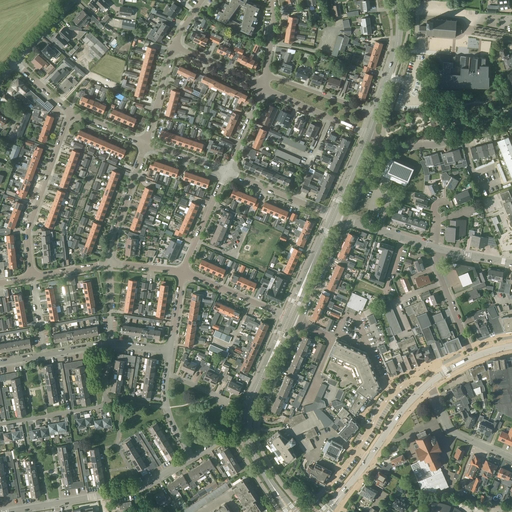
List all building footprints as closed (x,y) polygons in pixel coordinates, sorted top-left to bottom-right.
[(96,13),(101,7),(99,5),(98,6),(94,1),(95,0),(92,0),(88,4),(94,10),(93,11),(96,13)] [(96,0),(95,0),(94,1),(98,6),(99,5),(101,7),(102,9),(103,10),(108,5),(107,3),(103,0),(98,0),(98,1),(96,0)] [(218,14),(217,13),(215,18),(225,23),(226,23),(224,27),(239,34),(240,29),(241,30),(251,35),(254,30),(253,30),(255,25),(254,25),(256,21),(255,20),(257,16),(256,16),(257,14),(259,15),(260,10),(259,9),(260,6),(248,1),(248,0),(227,0),(226,2),(226,1),(224,6),(223,5),(221,10),(220,9),(218,14)] [(360,4),(361,11),(370,10),(369,0),(364,1),(363,0),(358,1),(359,4),(360,4)] [(508,0),(505,0),(497,1),(498,10),(510,8),(508,0)] [(174,18),(178,12),(179,13),(180,13),(181,10),(181,9),(180,8),(181,8),(173,3),(167,13),(174,18)] [(133,9),(121,7),(119,15),(131,17),(133,9)] [(87,20),(90,17),(101,28),(103,30),(105,28),(111,31),(112,30),(109,28),(110,28),(105,25),(100,22),(92,15),(90,17),(83,10),(78,15),(87,23),(89,22),(87,20)] [(157,10),(155,15),(165,19),(167,14),(157,10)] [(87,23),(78,15),(73,20),(80,27),(83,24),(85,26),(87,23)] [(108,15),(103,20),(106,23),(107,23),(111,18),(108,15)] [(363,26),(363,27),(370,26),(369,17),(362,18),(363,26)] [(158,26),(166,31),(169,26),(165,24),(166,20),(159,18),(158,20),(161,22),(160,24),(158,22),(156,25),(158,26)] [(208,21),(203,19),(200,26),(205,28),(208,21)] [(420,26),(419,26),(419,33),(426,33),(426,35),(450,37),(450,38),(454,38),(455,37),(455,36),(455,32),(461,32),(462,26),(456,26),(456,20),(432,19),(432,21),(426,21),(426,22),(432,22),(431,29),(426,28),(426,25),(420,24),(420,26)] [(209,25),(219,30),(221,26),(211,21),(209,25)] [(122,22),(121,28),(134,30),(135,24),(122,22)] [(163,36),(166,31),(158,26),(157,29),(155,27),(153,30),(155,31),(163,36)] [(371,33),(370,26),(363,27),(360,27),(360,30),(363,30),(364,34),(371,33)] [(59,34),(64,39),(65,38),(68,40),(72,36),(63,28),(59,32),(60,33),(59,34)] [(160,41),(163,36),(155,31),(153,36),(149,34),(147,37),(154,41),(156,38),(160,41)] [(198,43),(204,32),(201,31),(199,35),(196,33),(193,32),(190,38),(193,40),(198,43)] [(90,32),(82,40),(90,47),(88,50),(98,59),(108,49),(109,47),(106,44),(107,42),(105,40),(103,42),(101,41),(101,42),(90,32)] [(204,32),(198,43),(205,46),(205,45),(207,46),(209,41),(207,40),(208,39),(205,37),(207,33),(204,32)] [(63,40),(64,39),(59,34),(58,36),(57,35),(53,39),(62,47),(66,43),(63,40)] [(113,47),(118,41),(115,38),(110,44),(113,47)] [(222,54),(227,42),(225,41),(223,46),(220,44),(216,51),(222,54)] [(376,41),(373,48),(381,50),(383,43),(376,41)] [(239,48),(240,48),(241,46),(235,44),(232,50),(231,50),(228,48),(230,44),(227,42),(222,54),(228,57),(228,56),(232,58),(235,52),(237,53),(239,48)] [(257,43),(255,46),(253,51),(258,53),(262,45),(257,43)] [(51,49),(47,46),(42,51),(45,53),(44,54),(48,58),(49,57),(50,58),(52,56),(55,59),(61,53),(54,47),(52,49),(51,48),(51,49)] [(146,53),(153,55),(155,49),(148,47),(146,53)] [(368,52),(368,53),(371,54),(379,56),(381,50),(373,48),(370,47),(368,52)] [(511,53),(507,56),(505,47),(498,49),(500,55),(501,54),(502,58),(504,58),(505,64),(503,64),(504,69),(507,68),(511,66),(511,53)] [(244,50),(240,48),(239,48),(237,53),(239,54),(236,60),(240,62),(246,65),(249,58),(243,55),(242,55),(244,50)] [(283,61),(280,70),(289,74),(291,70),(292,71),(293,68),(292,68),(292,67),(293,64),(289,63),(292,54),(293,51),(290,50),(288,50),(287,52),(286,52),(283,61)] [(251,59),(254,54),(251,53),(249,58),(246,65),(251,68),(252,67),(255,69),(258,62),(255,61),(251,59)] [(436,61),(435,69),(441,69),(440,73),(443,73),(442,85),(441,86),(443,86),(473,87),(480,87),(486,87),(488,87),(489,76),(488,76),(488,66),(485,66),(486,58),(483,58),(480,57),(478,57),(471,57),(459,56),(455,55),(455,56),(451,56),(450,56),(451,55),(445,55),(445,56),(444,55),(444,53),(444,54),(437,54),(436,61)] [(45,62),(38,55),(32,62),(36,65),(35,66),(37,68),(38,67),(40,68),(42,66),(45,68),(49,64),(46,61),(45,62)] [(76,65),(66,57),(62,61),(67,65),(73,69),(76,65)] [(363,60),(369,62),(367,66),(375,68),(377,62),(370,59),(364,58),(363,60)] [(50,75),(56,68),(53,65),(47,72),(50,75)] [(177,72),(182,75),(185,68),(180,66),(179,68),(176,66),(172,74),(176,75),(177,72)] [(311,75),(312,72),(313,70),(306,67),(305,70),(299,68),(296,76),(306,80),(307,75),(310,76),(311,75)] [(58,72),(57,71),(51,78),(56,83),(61,77),(63,78),(70,71),(67,69),(65,70),(63,68),(61,71),(60,70),(58,72)] [(187,79),(188,77),(190,71),(185,68),(182,75),(181,78),(183,79),(184,78),(187,79)] [(191,71),(190,71),(188,77),(187,79),(189,80),(190,78),(193,80),(197,72),(194,71),(193,71),(193,72),(191,71)] [(312,72),(311,75),(313,76),(311,81),(320,84),(321,81),(322,79),(325,81),(328,74),(329,72),(327,71),(325,71),(324,73),(319,71),(318,74),(314,73),(312,72)] [(363,79),(370,81),(372,75),(365,73),(363,79)] [(200,93),(198,96),(200,97),(201,94),(204,87),(206,83),(209,78),(204,75),(201,81),(199,85),(203,86),(200,93)] [(329,77),(326,86),(329,88),(330,87),(337,89),(341,81),(329,77)] [(70,82),(67,79),(60,87),(65,91),(71,85),(73,87),(78,82),(74,78),(70,82)] [(204,87),(201,94),(203,94),(204,95),(207,88),(209,85),(211,86),(214,80),(209,78),(206,83),(204,87)] [(360,78),(358,84),(368,88),(370,81),(363,79),(360,78)] [(18,89),(23,94),(29,89),(23,84),(23,83),(19,79),(18,80),(17,79),(14,82),(15,83),(13,86),(8,91),(12,95),(17,90),(18,89)] [(214,80),(211,86),(217,89),(220,83),(214,80)] [(220,83),(217,89),(222,91),(226,84),(222,82),(222,84),(220,83)] [(226,84),(222,91),(226,93),(225,96),(224,96),(223,98),(225,99),(226,97),(228,94),(231,88),(228,87),(229,85),(226,84)] [(358,84),(356,90),(359,91),(366,93),(368,88),(358,84)] [(142,97),(144,91),(136,89),(133,88),(133,91),(136,92),(135,95),(142,97)] [(223,104),(223,105),(224,106),(225,105),(227,100),(228,98),(229,98),(230,95),(233,96),(236,90),(231,88),(228,94),(226,97),(225,99),(224,100),(226,101),(224,104),(223,104)] [(45,103),(39,98),(41,96),(39,95),(38,97),(29,89),(23,94),(23,95),(35,104),(31,108),(34,109),(40,110),(48,112),(53,106),(47,101),(45,103)] [(85,105),(89,98),(83,96),(85,91),(81,90),(78,97),(82,98),(80,103),(85,105)] [(181,99),(188,101),(189,99),(181,97),(178,96),(179,92),(172,90),(170,96),(178,98),(181,99)] [(366,93),(359,91),(357,90),(356,94),(358,94),(357,97),(364,100),(366,93)] [(123,101),(125,101),(126,98),(125,97),(124,96),(118,93),(116,97),(122,100),(123,101)] [(234,109),(233,110),(235,110),(239,112),(241,108),(239,106),(240,104),(240,103),(241,100),(244,101),(244,102),(248,104),(250,99),(246,97),(247,95),(241,93),(237,102),(236,102),(235,105),(237,106),(235,109),(234,109)] [(9,104),(12,100),(5,95),(2,98),(9,104)] [(91,108),(94,101),(89,98),(85,105),(91,108)] [(94,101),(91,108),(97,110),(100,103),(101,100),(99,100),(95,98),(94,101)] [(100,103),(97,110),(103,113),(106,106),(100,103)] [(266,115),(268,116),(264,124),(270,127),(274,119),(273,119),(278,109),(270,106),(266,115)] [(173,116),(175,110),(167,108),(166,114),(173,116)] [(119,111),(113,109),(110,116),(116,119),(119,111)] [(25,111),(16,134),(22,136),(31,113),(25,111)] [(122,121),(125,114),(119,111),(116,119),(122,121)] [(281,111),(277,120),(284,123),(283,126),(288,129),(291,122),(290,122),(290,123),(287,122),(290,115),(281,111)] [(223,113),(222,115),(226,117),(224,121),(228,123),(234,125),(236,120),(227,116),(227,115),(223,113)] [(46,118),(45,121),(52,123),(54,117),(47,115),(44,114),(43,117),(46,118)] [(127,123),(130,116),(125,114),(122,121),(127,123)] [(136,119),(130,116),(127,123),(133,126),(136,119)] [(305,121),(298,118),(294,126),(300,128),(298,133),(302,135),(305,129),(302,127),(305,121)] [(50,129),(52,123),(45,121),(43,126),(50,129)] [(315,125),(310,123),(306,133),(314,137),(319,127),(318,127),(318,126),(315,124),(315,125)] [(215,124),(214,126),(218,127),(218,126),(221,128),(220,129),(225,130),(223,134),(229,136),(231,137),(232,134),(231,133),(232,131),(226,128),(222,126),(222,125),(219,124),(218,126),(215,124)] [(50,129),(43,126),(41,133),(48,135),(50,129)] [(260,128),(258,134),(264,137),(267,138),(269,135),(270,136),(271,133),(276,135),(277,132),(266,128),(265,130),(260,128)] [(83,140),(86,132),(80,130),(77,137),(83,140)] [(165,139),(168,132),(162,130),(159,137),(165,139)] [(48,135),(41,133),(38,132),(37,134),(40,135),(39,140),(45,142),(48,135)] [(88,142),(91,135),(86,132),(83,140),(88,142)] [(171,141),(174,134),(168,132),(165,139),(171,141)] [(171,141),(177,143),(180,136),(180,133),(179,132),(178,132),(177,135),(174,134),(171,141)] [(330,132),(327,138),(338,143),(339,140),(336,139),(337,135),(330,132)] [(261,143),(264,137),(258,134),(255,140),(261,143)] [(94,145),(97,137),(91,135),(88,142),(94,145)] [(183,145),(185,138),(180,136),(177,143),(183,145)] [(499,145),(495,146),(496,148),(499,147),(500,148),(499,149),(501,150),(501,151),(500,153),(502,153),(501,155),(503,155),(503,156),(502,158),(504,158),(504,159),(504,161),(505,162),(506,163),(505,165),(507,165),(507,166),(506,168),(508,169),(508,170),(508,171),(509,172),(510,173),(509,175),(511,175),(511,178),(511,146),(508,136),(505,138),(503,137),(501,139),(497,141),(499,145)] [(97,137),(94,145),(97,146),(96,148),(99,150),(100,147),(103,140),(97,137)] [(221,147),(223,142),(226,143),(227,140),(221,137),(218,144),(218,146),(215,153),(221,155),(224,148),(221,147)] [(338,143),(339,144),(340,144),(347,147),(350,141),(341,137),(339,140),(338,143)] [(189,147),(191,140),(185,138),(183,145),(189,147)] [(31,151),(41,155),(43,148),(40,147),(41,145),(25,139),(24,143),(33,146),(31,151)] [(105,149),(109,142),(103,140),(100,147),(105,149)] [(195,149),(197,142),(191,140),(189,147),(195,149)] [(209,151),(215,153),(218,146),(218,144),(213,143),(213,141),(210,140),(209,143),(208,145),(211,146),(209,151)] [(259,149),(261,143),(255,140),(252,146),(259,149)] [(111,152),(114,145),(109,142),(105,149),(111,152)] [(197,142),(195,149),(201,151),(203,144),(197,142)] [(492,142),(470,148),(473,159),(476,158),(477,159),(479,158),(479,157),(483,156),(484,157),(485,157),(485,156),(489,155),(489,156),(492,155),(492,154),(495,153),(492,142)] [(338,150),(345,153),(347,147),(340,144),(339,144),(337,145),(336,146),(335,149),(338,150)] [(117,154),(120,147),(114,145),(111,152),(117,154)] [(17,159),(20,149),(14,146),(10,156),(17,159)] [(120,147),(117,154),(123,157),(126,150),(120,147)] [(41,155),(31,151),(24,149),(23,148),(22,150),(24,151),(30,153),(30,154),(33,155),(32,158),(39,161),(41,155)] [(249,169),(254,157),(257,151),(251,148),(248,155),(251,157),(250,159),(249,162),(244,160),(243,163),(245,164),(243,167),(249,169)] [(336,153),(335,157),(342,160),(345,153),(338,150),(335,149),(334,152),(336,153)] [(459,149),(452,151),(455,161),(458,160),(459,162),(466,160),(464,154),(460,155),(459,149)] [(70,156),(77,158),(80,152),(72,150),(70,156)] [(447,158),(443,160),(444,164),(445,166),(452,164),(455,163),(455,161),(452,151),(445,153),(447,158)] [(437,153),(431,154),(433,164),(434,166),(437,166),(444,164),(443,160),(443,158),(439,159),(437,153)] [(433,164),(431,154),(424,156),(425,160),(424,161),(423,159),(420,161),(423,166),(425,176),(430,175),(428,166),(433,164)] [(75,164),(77,158),(70,156),(68,162),(75,164)] [(39,161),(32,158),(28,157),(27,159),(29,159),(27,164),(36,167),(39,161)] [(254,172),(258,162),(256,161),(257,159),(254,157),(249,169),(254,172)] [(332,162),(339,166),(342,160),(335,157),(332,162)] [(387,160),(380,175),(381,176),(396,182),(406,186),(414,168),(390,158),(388,157),(387,160)] [(492,161),(475,168),(476,170),(494,162),(493,160),(491,160),(492,161)] [(158,170),(161,163),(155,161),(153,166),(152,168),(158,170)] [(260,174),(265,162),(262,161),(261,164),(258,162),(254,172),(260,174)] [(337,171),(339,166),(332,162),(330,161),(329,164),(331,165),(330,168),(337,171)] [(73,170),(75,164),(68,162),(66,167),(73,170)] [(265,162),(260,174),(266,176),(268,170),(265,169),(266,166),(268,163),(265,162)] [(164,172),(167,165),(161,163),(158,170),(164,172)] [(507,182),(499,163),(496,164),(504,183),(507,182)] [(34,173),(36,167),(27,164),(26,167),(21,166),(20,168),(34,173)] [(167,165),(164,172),(170,174),(172,167),(167,165)] [(268,170),(266,176),(271,179),(274,172),(276,167),(273,165),(272,170),(269,168),(268,170)] [(71,176),(73,170),(66,167),(64,173),(71,176)] [(176,176),(178,169),(172,167),(170,174),(176,176)] [(274,172),(271,179),(277,181),(280,175),(277,173),(279,168),(276,167),(274,172)] [(32,179),(34,173),(20,168),(19,171),(26,173),(25,176),(32,179)] [(287,171),(282,183),(288,186),(289,182),(291,183),(292,180),(290,179),(288,178),(289,176),(290,177),(292,173),(292,174),(294,170),(289,168),(287,171)] [(109,173),(108,175),(110,176),(117,179),(120,173),(112,170),(111,174),(109,173)] [(282,183),(287,171),(284,170),(283,173),(282,176),(280,175),(277,181),(282,183)] [(192,174),(186,172),(183,179),(189,181),(192,174)] [(448,175),(446,172),(442,173),(442,180),(448,180),(448,182),(446,186),(453,190),(458,181),(452,177),(451,177),(448,175)] [(32,179),(25,176),(19,174),(15,173),(15,175),(18,176),(22,178),(21,178),(24,179),(23,182),(30,185),(32,179)] [(69,182),(71,176),(64,173),(62,179),(69,182)] [(324,175),(323,178),(332,182),(335,176),(327,173),(326,176),(324,175)] [(195,183),(198,176),(192,174),(189,181),(195,183)] [(115,185),(117,179),(110,176),(108,182),(115,185)] [(201,185),(204,178),(198,176),(195,183),(201,185)] [(204,178),(201,185),(207,187),(209,180),(204,178)] [(320,184),(322,185),(329,188),(332,182),(323,178),(321,181),(320,184)] [(67,188),(69,182),(62,179),(60,185),(67,188)] [(23,182),(17,180),(16,183),(19,184),(19,185),(20,185),(19,188),(21,189),(28,191),(30,185),(23,182)] [(113,191),(115,185),(108,182),(106,188),(113,191)] [(425,183),(424,183),(423,193),(431,198),(431,197),(432,194),(440,191),(436,182),(428,185),(424,185),(425,183)] [(306,186),(303,184),(301,190),(308,193),(310,187),(306,186)] [(319,191),(326,194),(329,188),(322,185),(319,191)] [(111,196),(113,191),(106,188),(103,187),(102,190),(105,191),(104,194),(111,196)] [(143,193),(150,196),(153,190),(145,187),(143,193)] [(25,197),(28,191),(21,189),(19,188),(18,188),(17,190),(20,191),(19,195),(25,197)] [(239,191),(234,189),(230,196),(236,198),(239,191)] [(56,196),(63,198),(65,192),(58,190),(56,196)] [(324,201),(326,194),(319,191),(317,190),(316,193),(318,194),(317,197),(324,201)] [(467,190),(456,195),(460,204),(471,199),(467,190)] [(242,201),(245,194),(239,191),(236,198),(242,201)] [(511,198),(509,191),(500,194),(503,201),(505,200),(506,203),(503,204),(511,225),(511,198)] [(148,202),(150,196),(143,193),(141,199),(148,202)] [(109,202),(111,196),(104,194),(103,198),(101,197),(100,199),(109,202)] [(248,203),(251,196),(245,194),(242,201),(248,203)] [(414,194),(411,195),(412,197),(414,196),(413,199),(416,200),(418,203),(417,205),(425,208),(426,207),(427,204),(427,201),(423,200),(425,195),(419,194),(418,194),(415,194),(414,194)] [(56,196),(54,202),(61,204),(64,205),(66,199),(63,198),(56,196)] [(251,196),(248,203),(253,205),(252,208),(256,210),(257,208),(259,203),(255,201),(257,198),(251,196)] [(107,208),(109,202),(100,199),(102,200),(100,206),(107,208)] [(146,207),(148,202),(141,199),(139,205),(146,207)] [(11,207),(14,207),(21,210),(23,204),(16,201),(14,201),(13,203),(11,207)] [(59,210),(61,204),(54,202),(52,207),(59,210)] [(189,208),(196,211),(199,205),(192,202),(189,208)] [(265,202),(262,209),(268,211),(271,204),(265,202)] [(273,214),(276,207),(271,204),(267,214),(269,215),(270,213),(273,214)] [(144,213),(146,207),(139,205),(137,211),(144,213)] [(105,214),(107,208),(100,206),(97,211),(105,214)] [(12,214),(19,216),(21,210),(14,207),(12,214)] [(57,216),(59,210),(52,207),(49,213),(57,216)] [(279,216),(282,209),(276,207),(273,214),(279,216)] [(194,217),(196,211),(189,208),(187,214),(194,217)] [(279,216),(278,219),(280,220),(282,217),(285,219),(288,212),(282,209),(279,216)] [(222,215),(233,220),(234,215),(235,216),(237,213),(230,210),(229,213),(224,211),(222,210),(222,211),(224,212),(222,215)] [(8,215),(7,218),(17,222),(19,216),(12,214),(5,211),(5,213),(8,215)] [(103,220),(105,214),(97,211),(95,217),(103,220)] [(137,211),(135,216),(142,219),(145,220),(146,218),(143,217),(144,213),(137,211)] [(398,223),(401,214),(395,212),(393,214),(391,218),(395,224),(396,224),(398,223)] [(55,222),(57,216),(49,213),(47,219),(55,222)] [(191,222),(194,217),(187,214),(184,219),(191,222)] [(233,220),(222,215),(220,214),(220,215),(222,217),(220,219),(231,224),(233,220)] [(404,225),(407,216),(401,214),(398,223),(400,224),(401,226),(402,226),(404,225)] [(133,222),(140,225),(142,219),(135,216),(133,222)] [(410,227),(413,218),(407,216),(404,225),(406,226),(407,228),(408,228),(410,227)] [(499,223),(496,216),(491,218),(497,232),(497,231),(499,236),(501,235),(499,231),(496,224),(499,223)] [(14,228),(17,222),(7,218),(5,222),(8,224),(7,226),(14,228)] [(296,218),(295,221),(300,224),(311,229),(312,226),(314,227),(316,222),(311,220),(310,221),(307,219),(306,222),(302,220),(299,219),(299,220),(296,218)] [(416,229),(419,220),(413,218),(410,227),(412,228),(413,230),(415,230),(416,229)] [(52,228),(55,222),(47,219),(45,225),(52,228)] [(182,225),(189,228),(191,222),(184,219),(182,225)] [(218,219),(218,220),(220,221),(218,224),(228,228),(230,227),(229,227),(231,224),(220,219),(220,220),(218,219)] [(446,228),(445,239),(447,241),(455,241),(455,240),(458,240),(459,239),(460,236),(465,236),(466,220),(456,219),(455,220),(450,220),(450,226),(448,226),(446,228)] [(419,220),(416,229),(418,230),(419,231),(421,232),(424,230),(426,226),(423,221),(419,220)] [(91,228),(99,231),(101,225),(94,222),(91,228)] [(139,227),(142,228),(143,226),(140,225),(133,222),(130,228),(138,231),(139,227)] [(284,227),(278,225),(278,223),(274,222),(273,226),(275,226),(274,228),(283,231),(284,227)] [(218,224),(216,223),(216,224),(218,226),(217,228),(226,233),(228,228),(218,224)] [(186,234),(189,228),(182,225),(179,224),(177,227),(178,227),(177,230),(176,229),(174,233),(181,237),(183,233),(186,234)] [(299,227),(297,230),(299,230),(308,235),(311,229),(300,224),(299,227)] [(226,233),(217,228),(214,227),(214,229),(216,230),(215,233),(223,237),(224,237),(226,233)] [(97,236),(99,231),(91,228),(89,234),(97,236)] [(43,242),(50,242),(49,239),(52,238),(53,236),(53,231),(49,232),(49,230),(42,231),(43,236),(42,236),(43,242)] [(306,240),(308,235),(299,230),(298,234),(296,233),(294,235),(297,236),(298,237),(299,237),(306,240)] [(478,246),(480,237),(474,235),(474,231),(469,230),(468,236),(472,236),(470,245),(478,246)] [(214,235),(213,237),(221,241),(223,242),(224,240),(225,240),(226,238),(224,237),(223,237),(215,233),(212,232),(212,233),(214,235)] [(127,238),(126,244),(136,244),(140,245),(141,239),(138,239),(139,235),(134,233),(132,238),(127,238)] [(349,233),(346,239),(353,242),(355,243),(359,245),(363,246),(366,248),(368,241),(365,240),(364,244),(357,241),(359,237),(356,236),(349,233)] [(94,242),(97,236),(89,234),(87,240),(94,242)] [(213,237),(210,236),(210,237),(212,239),(211,242),(221,246),(223,242),(221,241),(213,237)] [(480,237),(478,246),(484,247),(485,244),(486,244),(487,244),(490,245),(490,246),(489,246),(490,247),(491,248),(497,245),(493,238),(485,236),(485,237),(480,237)] [(306,240),(299,237),(296,243),(303,246),(306,240)] [(343,244),(351,248),(352,245),(354,246),(355,243),(353,242),(346,239),(343,244)] [(85,246),(92,248),(94,242),(87,240),(85,246)] [(171,240),(169,245),(179,250),(181,245),(182,245),(171,240),(170,240),(171,240)] [(82,248),(81,251),(90,254),(92,248),(85,246),(79,243),(78,246),(82,248)] [(234,248),(232,245),(230,243),(228,244),(228,246),(222,249),(222,250),(227,252),(230,250),(231,250),(234,248)] [(241,244),(238,253),(246,256),(249,247),(241,244)] [(341,250),(348,254),(349,251),(351,248),(343,244),(341,250)] [(169,245),(166,251),(177,255),(179,250),(169,245)] [(292,254),(299,257),(301,251),(294,248),(292,254)] [(380,254),(390,257),(392,252),(385,250),(378,248),(383,249),(381,254),(380,254)] [(348,254),(341,250),(338,257),(345,260),(347,256),(352,259),(354,256),(348,254)] [(164,255),(163,256),(174,261),(175,260),(174,260),(177,255),(166,251),(164,256),(164,255)] [(44,258),(43,258),(43,263),(48,263),(48,261),(55,261),(55,257),(55,254),(44,255),(44,258)] [(296,262),(299,257),(292,254),(289,259),(296,262)] [(380,254),(378,259),(388,262),(390,257),(380,254)] [(414,261),(415,265),(406,269),(409,275),(425,268),(421,258),(414,261)] [(205,269),(208,262),(202,259),(199,266),(205,269)] [(208,262),(205,269),(211,271),(214,264),(210,263),(211,260),(209,259),(208,262)] [(294,268),(296,262),(289,259),(287,265),(294,268)] [(378,259),(379,260),(378,264),(376,264),(387,267),(388,262),(378,259)] [(462,285),(463,288),(464,288),(465,289),(466,289),(471,286),(472,286),(477,284),(481,283),(474,268),(475,268),(474,267),(472,266),(456,264),(456,263),(453,263),(454,266),(455,266),(461,282),(462,282),(463,285),(462,285)] [(216,274),(219,267),(214,264),(211,271),(216,274)] [(344,267),(337,264),(335,270),(341,273),(344,267)] [(376,264),(374,269),(385,273),(387,267),(376,264)] [(291,274),(294,268),(287,265),(284,271),(291,274)] [(219,267),(216,274),(222,277),(225,270),(219,267)] [(485,271),(479,273),(482,282),(489,280),(490,280),(491,278),(494,279),(496,271),(496,269),(489,268),(487,276),(487,275),(485,271)] [(265,275),(272,278),(274,273),(273,272),(273,271),(268,269),(265,275)] [(370,273),(370,274),(377,276),(384,278),(385,273),(374,269),(375,270),(374,274),(370,273)] [(496,271),(494,279),(498,279),(498,281),(501,282),(500,289),(505,290),(505,285),(506,283),(502,282),(503,278),(502,278),(502,275),(503,272),(503,270),(496,269),(496,271)] [(343,274),(341,273),(335,270),(332,276),(339,279),(341,273),(343,274)] [(236,283),(239,276),(233,273),(230,280),(236,283)] [(421,276),(416,278),(419,287),(430,282),(428,275),(422,278),(421,276)] [(242,285),(245,278),(239,276),(236,283),(242,285)] [(276,276),(273,282),(284,287),(284,286),(285,286),(287,282),(286,282),(287,280),(276,276)] [(336,285),(339,279),(332,276),(329,282),(336,285)] [(405,292),(406,294),(412,291),(407,277),(400,280),(405,292)] [(247,288),(250,281),(245,278),(242,285),(247,288)] [(92,279),(82,281),(83,281),(83,283),(84,289),(92,287),(91,285),(93,285),(92,280),(92,279)] [(250,281),(247,288),(253,290),(256,283),(250,281)] [(270,290),(280,294),(281,292),(282,292),(284,288),(283,288),(284,287),(273,282),(270,290)] [(336,285),(329,282),(327,288),(334,291),(335,288),(339,290),(340,289),(341,287),(336,285)] [(478,293),(477,290),(479,289),(479,290),(484,288),(485,288),(484,285),(485,284),(484,282),(481,283),(477,284),(472,286),(473,290),(466,293),(467,295),(466,295),(468,300),(474,297),(475,299),(481,297),(479,293),(478,293)] [(266,296),(270,298),(279,302),(282,295),(280,294),(270,290),(269,289),(266,296)] [(431,295),(429,291),(422,294),(424,299),(430,296),(433,305),(441,302),(437,292),(431,295)] [(348,302),(348,303),(347,304),(348,307),(350,308),(359,311),(360,308),(363,309),(367,299),(352,292),(348,302)] [(14,295),(11,295),(12,301),(15,301),(23,300),(22,293),(14,295)] [(193,293),(192,300),(199,301),(205,302),(205,299),(203,299),(203,295),(193,293)] [(322,293),(319,299),(326,302),(333,305),(334,302),(327,300),(329,296),(322,293)] [(86,301),(81,302),(82,305),(83,304),(84,308),(86,307),(87,307),(95,306),(94,299),(86,301)] [(319,299),(317,305),(324,308),(325,305),(342,313),(343,310),(333,305),(326,302),(319,299)] [(394,335),(402,332),(389,300),(380,303),(390,326),(394,335)] [(423,300),(411,305),(414,313),(419,326),(427,346),(428,346),(427,345),(431,343),(437,357),(445,354),(445,353),(446,352),(446,353),(447,352),(444,346),(443,343),(441,339),(432,317),(431,318),(423,300)] [(219,311),(222,304),(216,301),(213,308),(219,311)] [(225,313),(228,307),(222,304),(219,311),(225,313)] [(317,305),(314,311),(321,314),(323,315),(326,309),(324,308),(317,305)] [(405,308),(408,315),(414,313),(411,305),(405,308)] [(495,334),(504,332),(498,317),(494,305),(472,315),(477,327),(473,329),(475,334),(476,333),(478,339),(480,340),(495,334)] [(498,317),(504,332),(504,331),(511,329),(511,308),(509,310),(508,305),(502,306),(503,311),(501,312),(498,305),(496,307),(495,305),(494,305),(498,317)] [(16,307),(13,308),(14,314),(17,313),(25,312),(24,306),(16,307)] [(56,306),(49,308),(50,314),(57,312),(61,312),(60,306),(56,306)] [(228,307),(225,313),(224,316),(229,318),(230,319),(235,309),(228,307)] [(228,321),(231,323),(232,320),(239,322),(240,318),(238,317),(240,312),(235,309),(230,319),(229,318),(228,321)] [(314,311),(312,317),(318,320),(321,314),(314,311)] [(445,319),(444,319),(441,312),(432,316),(432,317),(441,339),(445,337),(446,341),(445,342),(443,343),(444,346),(447,352),(449,352),(462,347),(458,337),(455,338),(452,330),(450,331),(445,319)] [(374,313),(367,317),(370,324),(378,321),(374,313)] [(245,321),(248,323),(259,328),(266,331),(269,325),(262,322),(260,326),(257,324),(258,323),(254,321),(255,319),(251,317),(247,315),(245,321)] [(334,320),(330,318),(325,329),(330,331),(334,320)] [(258,330),(256,334),(263,337),(266,331),(259,328),(248,323),(246,326),(251,329),(252,327),(255,329),(258,330)] [(128,334),(129,326),(123,325),(123,327),(120,326),(119,332),(122,332),(122,333),(128,334)] [(390,326),(386,328),(389,337),(390,337),(394,335),(390,326)] [(419,345),(420,347),(420,349),(421,349),(426,361),(427,361),(430,361),(430,360),(433,358),(431,353),(432,353),(429,345),(428,346),(427,346),(419,326),(412,329),(415,337),(418,345),(419,345)] [(154,330),(153,338),(160,339),(161,331),(162,331),(162,329),(158,328),(158,330),(154,330)] [(254,340),(261,343),(263,337),(256,334),(254,340)] [(23,340),(25,347),(31,346),(31,343),(33,342),(33,338),(30,338),(30,336),(27,337),(27,339),(23,340)] [(304,336),(301,342),(309,345),(311,342),(312,343),(314,340),(304,336)] [(412,347),(417,345),(413,336),(397,343),(401,352),(401,354),(408,369),(410,368),(410,369),(414,368),(414,367),(416,366),(411,354),(410,354),(408,354),(407,351),(413,349),(412,347)] [(248,344),(251,346),(258,349),(261,343),(254,340),(251,338),(247,337),(246,339),(250,340),(248,344)] [(336,339),(321,372),(322,375),(325,376),(330,378),(337,381),(335,386),(342,390),(351,385),(353,386),(370,399),(381,387),(367,353),(336,339)] [(401,352),(397,343),(395,339),(388,342),(391,351),(399,372),(400,372),(399,372),(401,371),(406,370),(402,361),(403,361),(400,354),(401,354),(401,352)] [(384,343),(378,346),(390,376),(395,374),(399,372),(394,359),(392,356),(391,351),(388,342),(387,340),(383,341),(384,343)] [(301,342),(299,347),(307,351),(308,352),(310,349),(308,348),(309,345),(301,342)] [(319,342),(317,348),(323,351),(326,345),(319,342)] [(420,349),(420,347),(418,348),(417,345),(412,347),(413,349),(407,351),(408,354),(410,354),(411,354),(416,366),(417,366),(421,365),(420,364),(422,363),(420,359),(424,357),(420,349)] [(253,361),(255,354),(248,351),(242,348),(242,349),(236,346),(234,350),(241,353),(241,351),(247,354),(246,358),(253,361)] [(243,346),(242,348),(248,351),(255,354),(258,349),(251,346),(249,349),(243,346)] [(299,347),(296,353),(305,356),(307,351),(299,347)] [(314,354),(321,357),(323,351),(317,348),(314,354)] [(296,353),(294,358),(302,362),(305,356),(296,353)] [(312,360),(318,363),(318,362),(320,357),(321,357),(314,354),(312,360)] [(243,363),(250,366),(253,361),(246,358),(243,363)] [(294,358),(291,364),(299,368),(301,364),(303,365),(304,363),(302,362),(294,358)] [(493,360),(493,362),(488,363),(489,373),(490,378),(494,409),(497,408),(498,411),(511,417),(511,359),(506,360),(506,358),(493,360)] [(181,369),(187,371),(191,363),(185,360),(184,362),(181,369)] [(247,373),(250,366),(243,363),(241,362),(240,362),(236,360),(235,363),(239,365),(242,366),(240,369),(247,373)] [(206,373),(206,374),(205,374),(203,374),(202,377),(203,378),(204,379),(209,381),(213,373),(214,371),(214,370),(209,368),(210,366),(206,365),(207,363),(205,362),(204,362),(204,364),(201,370),(206,373)] [(192,374),(196,365),(191,363),(187,371),(189,372),(189,373),(192,374)] [(291,364),(289,370),(293,372),(297,374),(299,368),(291,364)] [(488,373),(486,368),(485,369),(483,364),(474,367),(476,374),(477,374),(480,380),(481,379),(481,378),(486,376),(487,380),(490,378),(489,373),(488,373)] [(77,368),(75,368),(76,375),(85,373),(84,366),(83,366),(80,367),(77,368)] [(223,380),(226,374),(229,368),(228,368),(226,367),(222,375),(220,374),(220,373),(214,371),(213,373),(209,381),(215,384),(215,383),(217,384),(218,383),(219,381),(219,380),(217,379),(218,378),(223,380)] [(484,386),(481,379),(480,380),(477,374),(476,374),(474,367),(469,369),(468,369),(470,375),(471,374),(474,381),(470,383),(470,382),(467,383),(472,397),(475,395),(476,397),(479,396),(479,395),(480,395),(481,399),(482,405),(483,405),(483,408),(486,408),(485,407),(488,407),(486,398),(484,386)] [(226,374),(223,380),(227,382),(224,388),(232,392),(236,383),(230,381),(228,380),(230,375),(226,374)] [(286,375),(284,381),(292,385),(294,386),(295,383),(293,382),(294,379),(291,377),(286,375)] [(241,390),(240,390),(243,384),(237,381),(236,383),(232,392),(238,394),(238,393),(239,394),(240,393),(241,391),(241,390)] [(284,381),(281,387),(289,391),(293,392),(294,390),(291,388),(292,385),(284,381)] [(469,398),(472,397),(467,383),(464,384),(469,398)] [(465,394),(461,385),(459,385),(457,386),(457,387),(456,387),(461,399),(462,399),(462,400),(464,404),(465,408),(466,407),(467,410),(470,409),(467,403),(468,402),(466,397),(465,394)] [(338,389),(335,397),(340,400),(343,403),(345,405),(355,415),(354,414),(355,413),(358,415),(358,414),(361,410),(362,410),(366,405),(366,404),(369,399),(370,400),(370,399),(353,386),(344,391),(338,389)] [(281,387),(279,393),(287,396),(289,391),(281,387)] [(452,389),(451,389),(457,401),(461,399),(456,387),(455,387),(454,387),(452,388),(452,389)] [(81,399),(90,397),(88,391),(80,392),(81,399)] [(279,393),(276,398),(284,402),(287,396),(279,393)] [(58,401),(58,398),(63,397),(62,394),(57,395),(49,396),(50,403),(58,401)] [(297,394),(295,400),(300,402),(303,397),(300,395),(298,395),(297,394)] [(276,398),(274,404),(282,408),(284,402),(276,398)] [(317,409),(319,409),(326,407),(324,401),(321,399),(320,401),(319,403),(318,407),(317,409)] [(292,402),(290,405),(298,408),(299,407),(299,405),(300,402),(295,400),(294,403),(292,402)] [(16,410),(25,409),(24,402),(15,404),(16,410)] [(333,407),(339,412),(337,414),(342,418),(340,420),(346,425),(354,432),(360,425),(352,418),(350,416),(349,418),(346,415),(349,412),(343,407),(345,405),(343,403),(333,407)] [(274,404),(271,410),(279,414),(282,408),(274,404)] [(462,418),(467,417),(464,408),(465,408),(464,404),(459,407),(461,412),(459,412),(462,418)] [(329,425),(334,423),(319,409),(317,409),(313,410),(318,420),(320,419),(324,428),(329,425)] [(306,420),(302,413),(301,414),(296,415),(292,417),(291,419),(290,418),(289,418),(285,417),(282,423),(289,424),(291,428),(306,420)] [(469,415),(464,425),(470,428),(475,418),(469,415)] [(90,417),(85,418),(86,426),(94,425),(94,421),(93,416),(90,417)] [(338,417),(333,422),(334,423),(336,424),(337,423),(342,427),(343,428),(338,433),(347,440),(354,432),(346,425),(340,420),(340,419),(338,417)] [(85,418),(76,419),(78,428),(79,429),(83,429),(83,427),(86,426),(85,418)] [(111,418),(102,419),(104,428),(107,427),(108,428),(109,429),(110,429),(111,428),(111,427),(111,426),(112,426),(111,418)] [(480,422),(477,429),(483,432),(486,425),(488,421),(488,420),(483,418),(482,422),(482,423),(480,422)] [(94,421),(94,425),(95,429),(104,428),(102,419),(94,421)] [(65,421),(56,423),(58,431),(58,434),(67,433),(66,425),(68,425),(67,421),(65,422),(65,421)] [(486,425),(483,432),(490,435),(493,427),(490,426),(492,423),(488,421),(486,425)] [(48,424),(50,436),(54,435),(54,432),(58,431),(56,423),(48,424)] [(152,433),(160,428),(156,423),(149,428),(152,433)] [(40,427),(40,429),(42,437),(45,437),(45,438),(47,439),(48,439),(49,438),(50,437),(50,436),(48,424),(48,427),(44,428),(44,426),(40,427)] [(511,425),(509,424),(506,434),(498,431),(495,441),(510,446),(511,441),(511,425)] [(155,438),(163,433),(160,428),(152,433),(155,438)] [(318,435),(314,428),(302,434),(306,441),(318,435)] [(11,429),(11,432),(13,440),(21,439),(24,438),(23,430),(20,431),(20,430),(16,431),(15,429),(11,429)] [(40,429),(29,431),(30,439),(42,437),(40,429)] [(273,437),(267,441),(269,443),(268,444),(273,451),(274,450),(277,455),(276,456),(281,463),(282,462),(284,464),(290,460),(291,462),(296,458),(296,456),(293,452),(292,452),(288,447),(295,442),(292,437),(288,440),(285,443),(281,437),(282,436),(279,432),(279,433),(278,431),(272,436),(273,437)] [(420,460),(411,465),(421,490),(436,492),(436,489),(436,488),(439,487),(441,490),(448,486),(442,471),(441,471),(439,467),(442,466),(438,456),(439,456),(438,453),(442,451),(436,438),(434,435),(431,437),(429,433),(427,434),(425,431),(418,434),(419,438),(416,439),(417,443),(414,444),(415,448),(420,460)] [(5,442),(13,440),(11,432),(3,433),(5,442)] [(159,443),(166,439),(163,433),(155,438),(159,443)] [(126,441),(122,444),(126,450),(133,445),(134,444),(130,437),(125,440),(126,441)] [(162,449),(169,444),(166,439),(159,443),(162,449)] [(327,440),(322,450),(325,452),(323,457),(336,463),(341,453),(343,451),(341,449),(342,445),(331,440),(330,442),(327,440)] [(165,454),(173,450),(169,444),(162,449),(165,454)] [(59,453),(67,452),(67,448),(70,447),(69,445),(57,447),(59,453)] [(133,445),(126,450),(129,455),(136,450),(139,448),(137,446),(135,448),(133,445)] [(91,456),(100,454),(99,448),(90,449),(91,456)] [(136,450),(129,455),(132,460),(139,455),(138,453),(141,451),(139,448),(136,450)] [(224,458),(231,453),(228,448),(220,452),(224,458)] [(464,451),(458,448),(454,456),(458,458),(457,460),(460,462),(461,459),(463,455),(462,455),(464,451)] [(11,461),(13,461),(13,458),(15,457),(13,450),(5,452),(6,456),(10,455),(11,461)] [(173,450),(165,454),(168,460),(176,455),(173,450)] [(227,463),(235,459),(231,453),(224,458),(227,463)] [(386,467),(383,465),(381,468),(387,472),(389,469),(390,467),(392,466),(393,466),(405,460),(403,454),(390,459),(392,462),(389,463),(387,465),(386,466),(386,467)] [(139,455),(132,460),(135,465),(143,461),(145,459),(143,457),(141,458),(139,455)] [(465,475),(469,477),(465,488),(470,490),(475,480),(473,479),(478,466),(480,462),(479,462),(481,459),(474,455),(472,459),(470,463),(465,475)] [(71,457),(59,459),(59,463),(60,463),(61,466),(70,464),(69,462),(72,461),(71,457)] [(204,462),(209,470),(214,466),(210,459),(204,462)] [(238,464),(235,459),(227,463),(224,465),(226,467),(228,466),(230,468),(238,464)] [(143,461),(135,465),(139,471),(139,470),(142,469),(144,467),(146,466),(143,461)] [(485,477),(491,463),(486,461),(485,464),(484,463),(482,468),(485,469),(483,472),(482,476),(485,477)] [(206,472),(209,470),(204,462),(199,465),(204,473),(205,476),(206,476),(208,475),(206,472)] [(309,466),(306,470),(311,472),(309,477),(324,485),(331,471),(316,463),(313,468),(309,466)] [(491,463),(485,477),(488,479),(489,475),(492,476),(494,473),(496,468),(495,468),(496,465),(491,463)] [(228,470),(231,475),(241,469),(238,464),(230,468),(228,470)] [(199,465),(194,469),(200,479),(205,476),(204,473),(199,465)] [(454,477),(459,479),(461,475),(460,474),(462,467),(460,466),(457,473),(456,472),(454,477)] [(501,467),(497,475),(500,477),(501,476),(504,478),(503,481),(506,483),(505,484),(510,486),(511,482),(511,472),(501,467)] [(193,481),(191,482),(194,488),(197,486),(194,482),(200,479),(194,469),(188,472),(193,481)] [(379,471),(375,478),(378,480),(376,484),(383,488),(388,479),(385,478),(387,476),(379,471)] [(95,481),(104,479),(103,472),(94,474),(95,481)] [(183,475),(177,478),(182,486),(184,489),(189,486),(192,489),(194,488),(191,482),(188,484),(183,475)] [(482,479),(477,477),(471,491),(475,492),(477,488),(478,488),(482,479)] [(172,482),(177,489),(182,486),(177,478),(172,482)] [(256,500),(243,480),(232,487),(238,497),(245,507),(243,508),(246,511),(259,511),(261,511),(255,501),(256,500)] [(215,481),(205,487),(206,490),(208,492),(213,488),(218,485),(217,483),(215,481)] [(177,489),(172,482),(167,485),(173,495),(178,492),(177,489)] [(203,497),(207,503),(213,499),(215,498),(223,493),(222,493),(224,491),(225,492),(230,488),(226,482),(203,497)] [(407,487),(401,483),(397,489),(403,493),(407,487)] [(365,484),(359,493),(372,501),(378,492),(365,484)] [(205,487),(197,492),(200,497),(208,492),(206,490),(205,487)] [(39,489),(31,491),(32,498),(41,496),(39,489)] [(162,492),(154,496),(157,500),(161,508),(162,507),(160,504),(163,502),(162,501),(164,500),(167,504),(173,500),(169,494),(165,496),(162,492)] [(203,506),(207,503),(203,497),(193,504),(188,507),(183,511),(182,511),(181,511),(193,511),(201,508),(200,507),(202,506),(203,506)] [(396,498),(392,505),(403,511),(408,505),(404,502),(405,501),(404,500),(402,498),(401,498),(400,500),(396,498)] [(461,511),(460,511),(458,510),(457,509),(454,507),(451,506),(450,505),(450,506),(448,505),(447,504),(443,503),(440,503),(439,503),(436,502),(432,502),(432,507),(433,510),(433,511),(433,510),(433,511),(461,511)]
